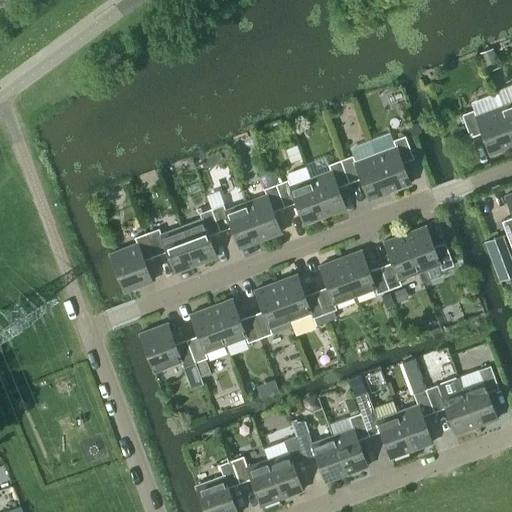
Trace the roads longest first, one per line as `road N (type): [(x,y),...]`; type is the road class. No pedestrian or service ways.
road 1 (residential): [(154,511),(90,327),(511,165)]
road 2 (residential): [(304,511),(511,436)]
